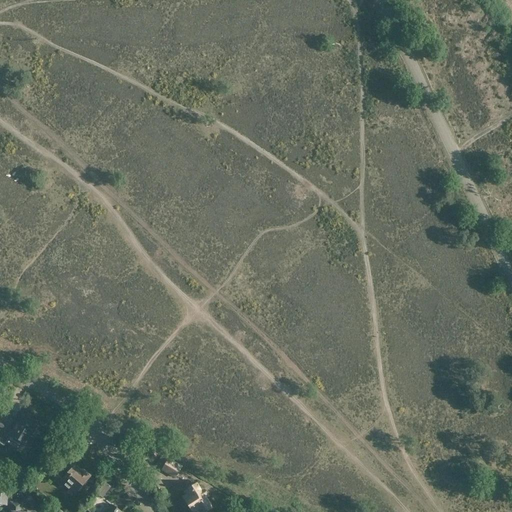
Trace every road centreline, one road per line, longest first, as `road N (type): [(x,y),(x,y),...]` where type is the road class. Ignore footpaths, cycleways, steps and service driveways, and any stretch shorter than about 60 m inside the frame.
road 1 (unclassified): [(511,276),(383,0)]
road 2 (residential): [(150,511),(99,428),(47,389),(0,369)]
